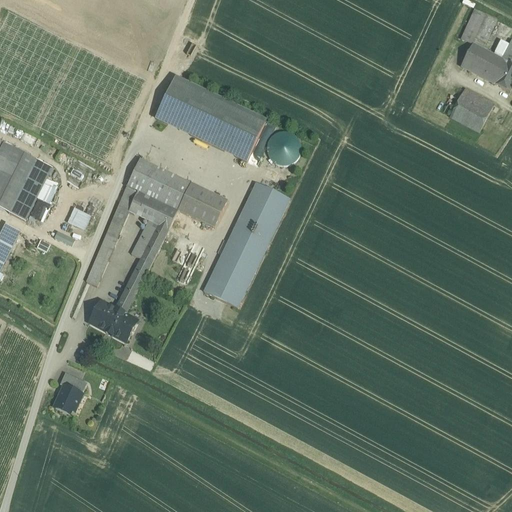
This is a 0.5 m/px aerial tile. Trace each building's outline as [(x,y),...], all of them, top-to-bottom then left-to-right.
[(475,12),(465,35),(475,39),(486,17),(475,12)] [(486,17),(475,39),(486,45),(497,22),(486,17)] [(474,40),(472,45),(483,49),(485,44),(474,40)] [(511,43),(503,61),(503,60),(502,62),(506,64),(508,65),(511,66),(511,43)] [(502,62),(473,47),(461,68),(495,86),(506,64),(502,62)] [(511,66),(508,65),(506,64),(495,86),(510,94),(511,90),(511,66)] [(266,124),(176,81),(157,121),(247,164),(266,124)] [(476,98),(465,92),(461,99),(472,105),(476,98)] [(482,100),(476,98),(472,105),(490,115),(494,107),(488,103),(482,100)] [(472,105),(461,99),(450,119),(479,135),(489,117),(490,115),(472,105)] [(490,115),(489,117),(494,119),(499,109),(494,107),(490,115)] [(300,158),(301,151),(300,145),(296,139),(291,136),(284,134),(278,136),(272,140),(268,145),(267,152),(269,158),(272,164),(278,167),(284,168),(291,167),(296,163),(300,158)] [(5,145),(4,145),(0,153),(0,210),(25,223),(52,169),(5,145)] [(192,186),(140,162),(127,189),(138,194),(165,207),(179,214),(179,213),(192,186)] [(192,186),(179,213),(215,231),(228,204),(192,186)] [(257,186),(204,295),(238,311),(290,202),(257,186)] [(127,189),(107,237),(118,242),(129,214),(138,194),(127,189)] [(165,207),(138,194),(129,214),(149,223),(156,226),(165,207)] [(165,207),(156,226),(169,233),(179,214),(165,207)] [(141,262),(116,311),(124,315),(126,316),(169,233),(156,226),(149,223),(132,257),(141,262)] [(8,226),(0,242),(0,273),(21,232),(8,226)] [(26,246),(38,249),(41,240),(29,237),(26,246)] [(107,237),(87,284),(97,289),(118,242),(107,237)] [(191,251),(185,248),(182,255),(185,256),(176,283),(188,287),(202,248),(193,245),(191,251)] [(116,311),(101,303),(89,325),(90,326),(83,338),(93,344),(100,331),(109,336),(113,328),(116,330),(124,315),(116,311)] [(126,316),(124,315),(116,330),(113,328),(109,336),(127,345),(138,323),(126,316)] [(78,381),(66,376),(60,387),(64,389),(65,388),(73,391),(78,381)] [(87,386),(78,381),(73,391),(83,396),(87,386)] [(73,391),(65,388),(64,389),(55,410),(77,421),(78,418),(73,416),(78,404),(79,405),(83,397),(82,397),(83,396),(73,391)]
